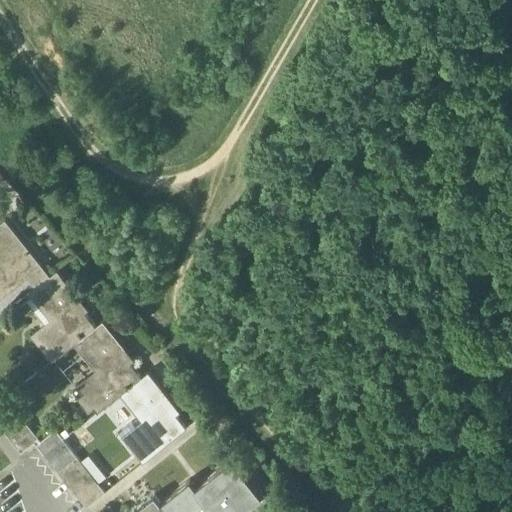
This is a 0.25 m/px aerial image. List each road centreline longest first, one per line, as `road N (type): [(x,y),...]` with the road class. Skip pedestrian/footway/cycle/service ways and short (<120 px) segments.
road 1 (track): [(315,0),(222,161),(156,185),(93,160),(0,14)]
road 2 (track): [(178,181),(192,203),(161,300),(171,337),(335,511)]
